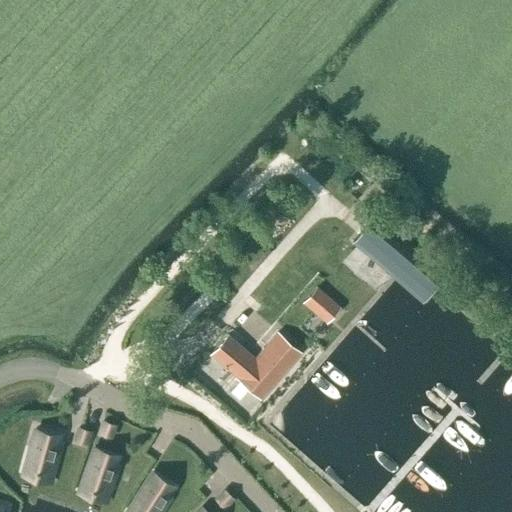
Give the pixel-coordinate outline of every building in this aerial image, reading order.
[(415,258),(369,218),(349,240),(396,280),(421,301),(439,278),(415,258)] [(326,322),(339,307),(316,287),(303,302),(326,322)] [(300,352),(277,332),(255,357),(227,332),(209,353),(260,397),(300,352)] [(102,420),(97,432),(109,436),(113,424),(102,420)] [(78,428),(74,441),(86,444),(90,432),(78,428)] [(35,430),(25,468),(35,471),(34,473),(38,474),(38,471),(52,475),(59,450),(56,449),(59,436),(35,430)] [(95,449),(82,486),(93,489),(92,491),(95,493),(96,490),(109,495),(117,470),(114,469),(118,456),(95,449)] [(173,485),(152,472),(131,505),(140,511),(139,511),(160,511),(169,498),(166,496),(173,485)] [(233,498),(224,489),(215,499),(224,507),(233,498)]
